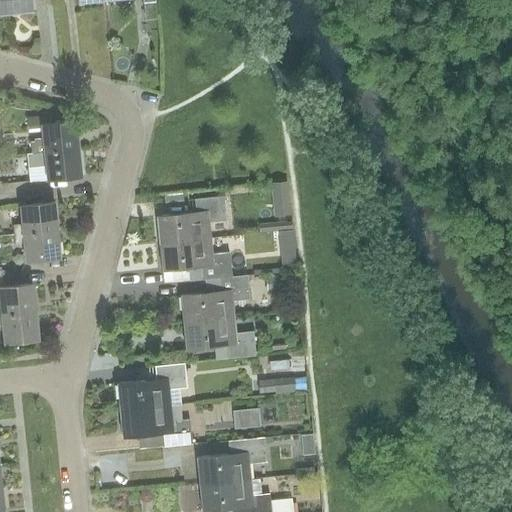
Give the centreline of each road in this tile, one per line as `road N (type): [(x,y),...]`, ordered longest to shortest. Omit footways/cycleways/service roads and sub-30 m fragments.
road 1 (residential): [(61,375),(132,126),(113,100),(0,69)]
road 2 (residential): [(73,511),(61,375)]
